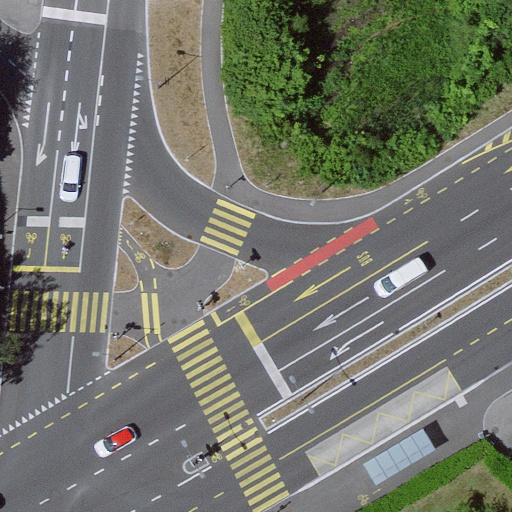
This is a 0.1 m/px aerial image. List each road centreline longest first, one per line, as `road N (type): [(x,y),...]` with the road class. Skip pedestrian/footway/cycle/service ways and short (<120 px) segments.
road 1 (primary): [(428,266),(35,488)]
road 2 (secondary): [(428,266),(329,253),(224,224),(126,155),(87,106)]
road 3 (secondary): [(35,488),(87,106)]
road 4 (primary): [(196,511),(511,321)]
